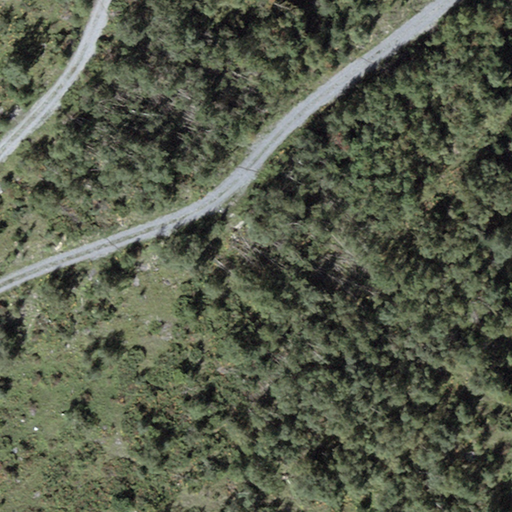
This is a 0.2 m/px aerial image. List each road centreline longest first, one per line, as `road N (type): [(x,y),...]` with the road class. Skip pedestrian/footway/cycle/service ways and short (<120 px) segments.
road 1 (track): [(0,286),(169,216),(254,160),(320,91),(440,0)]
road 2 (track): [(101,0),(72,70),(0,152)]
